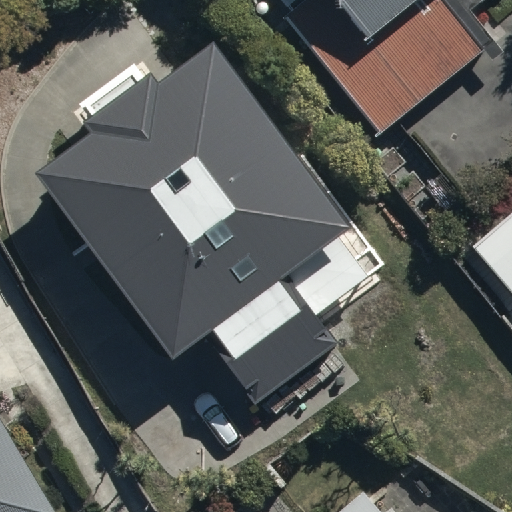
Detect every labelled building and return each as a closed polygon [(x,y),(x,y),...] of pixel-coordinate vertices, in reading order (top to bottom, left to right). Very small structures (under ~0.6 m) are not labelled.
[(311,0),(336,30),(314,47),(381,129),(482,49),(489,58),(503,47),(472,8),(481,0),(311,0)] [(89,134),(37,173),(173,356),(201,335),(253,405),(337,343),(316,316),(369,277),(337,235),(351,224),(215,41),(159,82),(151,72),(82,123),(89,134)] [(511,207),(469,245),(511,294),(511,207)] [(511,402),(461,339),(416,376),(474,447),(511,416),(511,402)] [(55,511),(0,417),(0,511),(55,511)] [(376,511),(355,488),(327,511),(376,511)]
